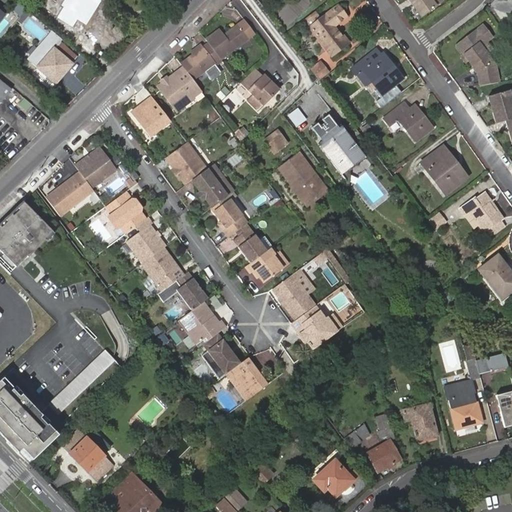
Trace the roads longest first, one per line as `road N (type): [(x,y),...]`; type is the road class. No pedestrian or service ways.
road 1 (unknown): [(0,213),(220,0)]
road 2 (residential): [(92,98),(258,323)]
road 3 (residential): [(415,47),(511,184)]
road 4 (residential): [(511,451),(407,479),(370,511)]
road 5 (tertiary): [(193,0),(92,98)]
